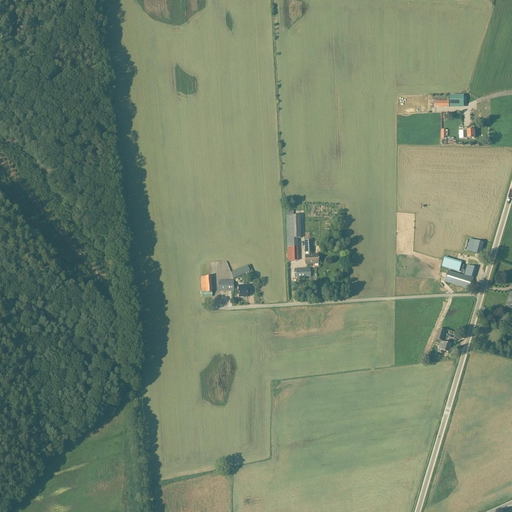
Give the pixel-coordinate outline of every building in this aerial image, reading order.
[(464,108),(464,95),(450,95),(450,108),(464,108)] [(474,130),(467,131),(463,131),(464,139),(475,138),(474,130)] [(298,248),(297,239),(301,239),(301,216),(294,216),(293,210),(289,211),(289,210),(289,208),(287,208),(287,216),(287,262),(297,261),(297,248),(298,248)] [(470,239),(467,251),(470,252),(481,255),(484,243),(481,242),(477,241),(474,240),(470,239)] [(318,254),(312,255),(312,253),(313,253),(313,240),(304,240),(306,265),(319,265),(318,264),(320,263),(321,263),(321,259),(320,259),(318,259),(318,254)] [(459,271),(461,262),(444,257),(441,266),(459,271)] [(448,271),(444,282),(470,290),(477,268),(467,265),(464,276),(448,271)] [(233,279),(250,272),(247,266),(231,273),(233,279)] [(310,268),(294,269),(295,278),(299,278),(302,278),(311,277),(310,268)] [(201,278),(201,294),(202,297),(208,297),(213,297),(212,293),(212,277),(200,277),(201,278)] [(234,291),(233,281),(218,281),(219,292),(234,291)] [(250,285),(246,285),(246,284),(243,284),(243,286),(238,286),(239,298),(247,297),(247,291),(251,291),(250,285)] [(436,340),(443,341),(446,331),(439,329),(436,340)] [(441,342),(438,353),(442,354),(443,351),(449,353),(451,344),(441,342)]
